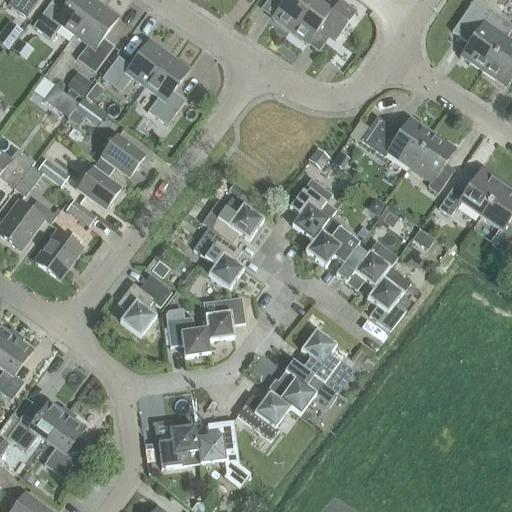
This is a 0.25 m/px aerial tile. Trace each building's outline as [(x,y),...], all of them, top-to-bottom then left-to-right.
[(13,0),(8,7),(26,20),(40,0),(13,0)] [(73,38),(98,5),(91,0),(70,0),(61,13),(50,5),(32,30),(50,43),(60,29),(73,38)] [(289,34),(313,2),(310,0),(284,0),(286,1),(271,21),(289,34)] [(313,2),(289,34),(306,47),(320,28),(330,35),(328,37),(335,42),(356,14),(337,0),(330,0),(323,9),(313,2)] [(511,30),(511,27),(474,1),(451,34),(468,46),(458,60),(459,61),(461,59),(469,65),(468,66),(469,67),(470,65),(482,73),(480,75),(481,75),(506,39),(511,30)] [(98,5),(73,38),(86,48),(76,62),(94,75),(113,49),(102,41),(118,20),(98,5)] [(13,27),(6,36),(14,43),(21,33),(13,27)] [(511,43),(506,40),(482,74),(505,90),(511,79),(511,43)] [(27,48),(17,41),(10,51),(20,58),(27,48)] [(144,91),(169,57),(148,42),(129,68),(118,59),(101,81),(120,95),(131,81),(144,91)] [(169,57),(144,91),(157,100),(147,115),(153,120),(166,129),(185,103),(173,94),(189,72),(169,57)] [(78,96),(82,100),(92,86),(77,74),(66,88),(70,91),(66,95),(74,101),(78,96)] [(91,106),(102,91),(96,86),(84,101),(91,106)] [(97,129),(105,118),(81,101),(73,112),(97,129)] [(408,171),(432,136),(409,121),(399,135),(376,120),(360,144),(384,160),(386,156),(408,171)] [(432,136),(408,171),(430,186),(427,190),(437,197),(454,173),(444,167),(454,152),(432,136)] [(96,165),(110,176),(114,170),(129,181),(144,159),(116,138),(100,160),(96,165)] [(319,171),(328,158),(316,150),(307,162),(319,171)] [(16,190),(30,171),(34,165),(16,153),(9,162),(0,155),(0,178),(14,189),(16,190)] [(341,172),(349,162),(341,157),(334,167),(341,172)] [(60,189),(68,179),(45,163),(37,173),(60,189)] [(106,181),(110,176),(96,165),(92,171),(76,192),(105,213),(120,192),(106,181)] [(480,219),(503,185),(481,170),(463,196),(453,188),(437,211),(450,219),(460,205),(480,219)] [(39,177),(30,171),(16,190),(14,189),(12,192),(22,200),(39,177)] [(320,234),(331,220),(335,214),(326,206),(332,198),(311,182),(288,211),(298,219),(291,228),(312,244),(320,234)] [(511,191),(503,185),(480,219),(500,233),(490,247),(502,256),(511,241),(511,229),(507,226),(511,217),(511,191)] [(377,219),(384,208),(374,200),(366,211),(377,219)] [(219,239),(231,247),(238,237),(248,244),(263,223),(242,208),(241,209),(231,201),(224,210),(216,205),(201,226),(208,231),(219,239)] [(56,219),(35,203),(29,211),(19,204),(0,230),(0,239),(18,254),(42,223),(49,228),(56,219)] [(88,230),(95,220),(73,203),(65,213),(88,230)] [(341,227),(331,220),(320,234),(312,244),(304,254),(325,270),(333,260),(343,268),(351,257),(356,250),(358,247),(338,231),(341,227)] [(408,242),(417,230),(407,223),(398,235),(408,242)] [(230,248),(231,247),(219,239),(208,231),(193,252),(204,261),(214,268),(207,278),(228,294),(243,272),(233,265),(241,254),(230,248)] [(57,282),(81,250),(58,233),(34,265),(57,282)] [(397,261),(376,244),(366,258),(356,250),(351,257),(343,268),(335,278),(356,294),(363,284),(373,292),(382,281),(390,270),(397,261)] [(162,282),(169,272),(158,264),(151,273),(162,282)] [(410,286),(390,270),(382,281),(373,292),(366,302),(376,309),(368,319),(389,335),(405,314),(395,307),(410,286)] [(171,295),(149,278),(139,291),(133,286),(116,307),(127,314),(119,325),(140,341),(156,320),(146,312),(151,305),(160,311),(171,295)] [(202,306),(206,331),(208,345),(234,341),(232,329),(244,327),(241,301),(202,306)] [(208,345),(206,331),(193,333),(192,321),(184,322),(183,311),(167,314),(165,317),(169,350),(182,348),(184,361),(210,357),(208,345)] [(0,359),(17,337),(10,332),(8,335),(0,329),(0,359)] [(301,372),(313,380),(323,387),(346,356),(315,333),(299,354),(309,362),(301,372)] [(17,337),(0,359),(0,372),(3,374),(0,377),(0,395),(11,404),(24,386),(14,379),(32,353),(21,345),(23,342),(17,337)] [(313,380),(301,372),(291,364),(277,384),(274,382),(266,394),(268,396),(269,395),(279,403),(290,411),(300,419),(315,398),(305,390),(313,380)] [(275,431),(290,411),(279,403),(269,395),(268,396),(261,405),(251,398),(236,419),(270,445),(278,434),(275,431)] [(46,445),(69,414),(62,410),(60,413),(48,405),(29,430),(20,423),(7,441),(26,454),(37,439),(46,445)] [(69,414),(46,445),(55,452),(43,467),(63,482),(76,464),(66,456),(84,431),(73,422),(75,419),(69,414)] [(196,441),(197,455),(199,467),(224,464),(226,477),(223,480),(239,493),(250,477),(238,468),(236,450),(233,424),(207,427),(208,440),(196,441)] [(197,455),(196,441),(194,429),(168,432),(170,445),(157,446),(161,472),(187,469),(185,457),(197,455)] [(0,457),(9,446),(0,439),(0,457)] [(154,461),(153,449),(144,450),(146,462),(154,461)] [(31,487),(35,481),(26,474),(21,480),(31,487)] [(11,511),(44,511),(23,496),(11,511)] [(185,503),(183,505),(191,511),(204,511),(204,504),(195,506),(193,509),(185,503)]
